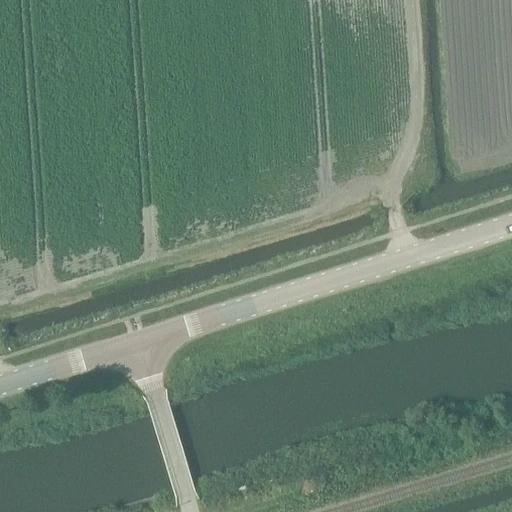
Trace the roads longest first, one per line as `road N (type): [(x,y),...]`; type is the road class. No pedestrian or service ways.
road 1 (tertiary): [(139,341),(511,222)]
road 2 (unclassified): [(189,511),(139,341)]
road 3 (tertiary): [(0,385),(139,341)]
